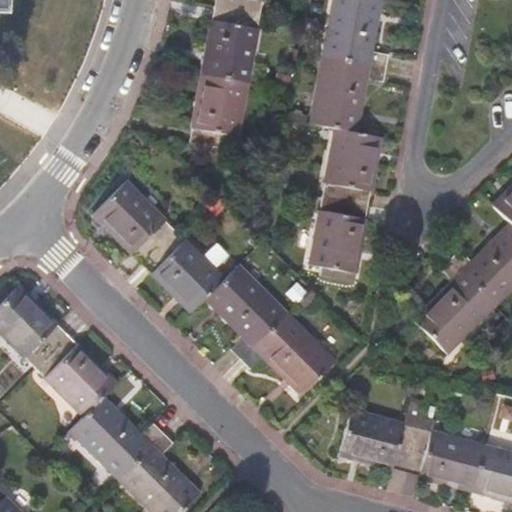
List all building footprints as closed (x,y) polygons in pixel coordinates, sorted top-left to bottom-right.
[(255,12),(257,0),(210,0),(210,4),(255,12)] [(366,48),(374,0),(327,0),(318,54),(381,65),(384,51),(366,48)] [(243,80),(255,12),(210,4),(197,71),(243,80)] [(379,79),(381,65),(318,54),(306,121),(330,125),(352,129),(362,75),(379,79)] [(231,148),(243,80),(197,71),(185,139),(231,148)] [(364,201),(376,134),(352,129),(330,125),(318,193),(364,201)] [(511,224),(511,178),(488,202),(511,224)] [(138,260),(171,227),(121,179),(89,212),(138,260)] [(351,270),(364,201),(318,193),(306,261),(351,270)] [(491,301),(511,279),(511,225),(506,220),(468,258),(456,245),(446,255),(491,301)] [(138,260),(187,309),(201,295),(220,276),(171,227),(138,260)] [(443,349),(491,301),(446,255),(436,265),(448,278),(410,317),(443,349)] [(227,346),(238,356),(283,310),(234,262),(220,276),(201,295),(240,333),(227,346)] [(0,334),(31,365),(64,332),(14,283),(0,297),(0,334)] [(331,358),(283,310),(238,356),(247,366),(260,353),(298,391),(331,358)] [(113,381),(64,332),(31,365),(80,414),(99,395),(113,381)] [(138,433),(99,395),(80,414),(67,428),(115,476),(160,430),(150,421),(138,433)] [(402,469),(414,424),(347,406),(335,451),(390,466),(402,469)] [(469,486),(481,442),(414,424),(402,469),(414,472),(469,486)] [(160,430),(115,476),(151,511),(175,511),(197,491),(158,453),(170,440),(160,430)] [(511,450),(481,442),(469,486),(511,497),(511,450)] [(402,469),(390,466),(385,482),(398,485),(402,469)] [(402,469),(398,485),(410,488),(414,472),(402,469)] [(18,511),(2,496),(0,497),(0,511),(18,511)]
